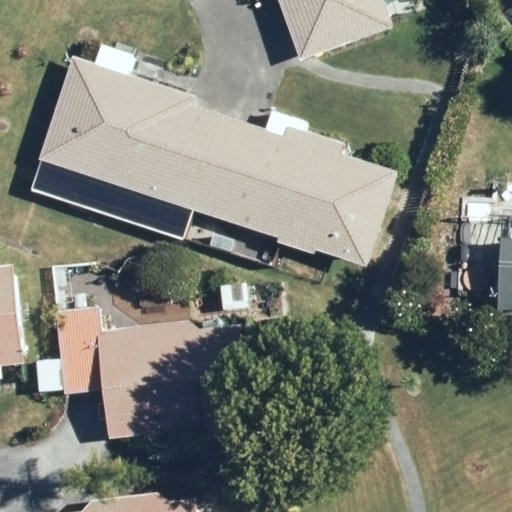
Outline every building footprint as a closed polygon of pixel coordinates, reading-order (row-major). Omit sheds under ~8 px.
[(270,0),(294,62),(386,28),(375,0),(270,0)] [(191,100),(121,76),(128,56),(96,45),(89,65),(71,59),(36,161),(305,254),(306,249),(356,266),(387,174),(334,156),(338,146),(283,127),(279,138),(188,107),(191,100)] [(511,241),(492,241),(490,317),(511,318),(511,241)] [(0,366),(17,365),(6,264),(0,264),(0,366)] [(93,308),(50,314),(61,395),(95,391),(102,442),(191,430),(192,441),(220,437),(218,427),(242,424),(229,325),(191,330),(182,323),(96,334),(93,308)] [(44,511),(189,511),(188,501),(162,504),(152,495),(44,508),(44,511)]
